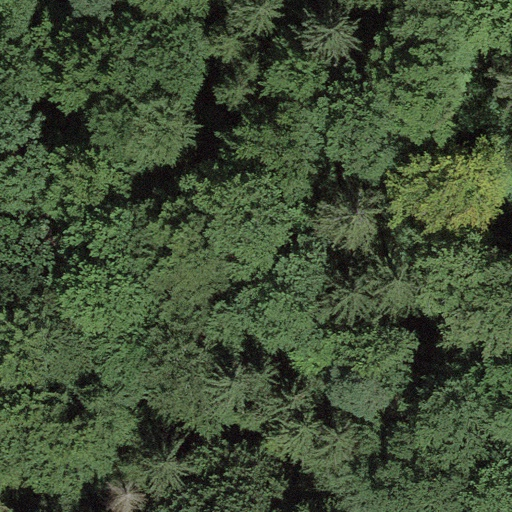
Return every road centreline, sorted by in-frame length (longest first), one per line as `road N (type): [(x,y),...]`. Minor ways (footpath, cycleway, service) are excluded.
road 1 (track): [(511,453),(242,330),(174,255),(145,145),(144,35),(154,0)]
road 2 (track): [(289,511),(163,424),(98,330),(58,236),(41,127),(68,0)]
